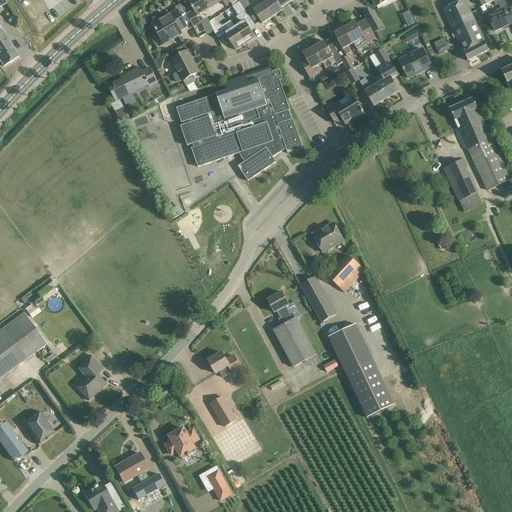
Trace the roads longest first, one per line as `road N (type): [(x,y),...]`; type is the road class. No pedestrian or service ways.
road 1 (unclassified): [(11,511),(235,284),(276,221),(338,156)]
road 2 (unclassified): [(338,156),(429,94),(511,53)]
road 3 (secondary): [(0,110),(116,0)]
road 4 (unclassified): [(338,156),(279,46)]
